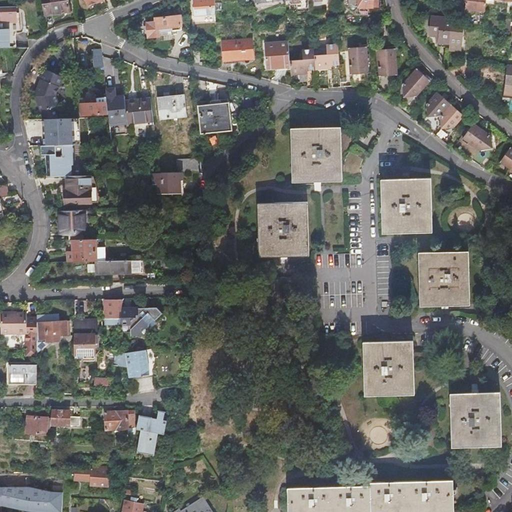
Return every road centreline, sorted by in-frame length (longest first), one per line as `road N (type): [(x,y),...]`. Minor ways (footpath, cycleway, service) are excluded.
road 1 (residential): [(398,121),(366,170),(369,315),(385,327),(477,331),(511,365)]
road 2 (residential): [(85,27),(162,66),(289,94)]
road 3 (residential): [(85,27),(42,44),(22,69),(16,116),(23,179)]
road 4 (residential): [(8,288),(192,290)]
road 5 (residential): [(391,0),(409,41),(511,132)]
road 6 (residential): [(0,403),(181,394)]
road 7 (residential): [(193,208),(199,178),(289,94)]
road 8 (residential): [(398,121),(461,166),(511,188)]
road 9 (residential): [(23,179),(40,238),(8,288)]
